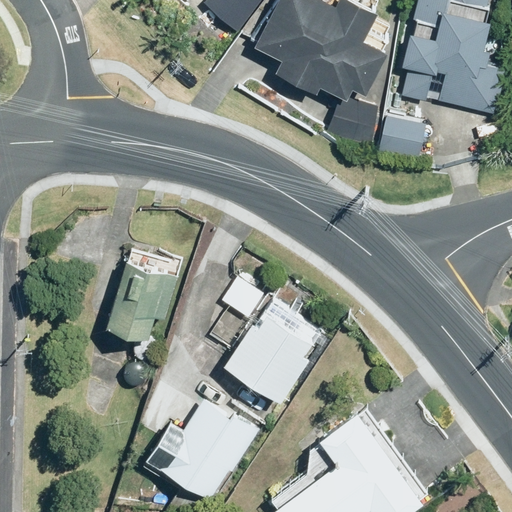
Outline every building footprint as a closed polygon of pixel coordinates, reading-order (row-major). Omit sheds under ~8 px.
[(207,0),(239,30),(260,0),(207,0)] [(275,0),(272,6),(254,39),(253,40),(281,54),(274,68),(313,88),(317,80),(343,93),(349,82),(362,89),(380,54),(383,46),(382,46),(359,34),(367,19),(373,5),(364,0),(275,0)] [(429,92),(442,95),(442,96),(497,110),(508,65),(490,61),(494,46),(487,44),(494,15),(488,13),(491,2),(489,2),(489,0),(419,0),(416,15),(421,17),(418,28),(415,27),(406,61),(411,62),(404,91),(428,97),(429,92)] [(371,148),(377,111),(378,108),(347,98),(339,96),(326,134),(371,148)] [(427,120),(389,112),(381,151),(418,159),(427,120)] [(180,273),(179,272),(182,261),(133,246),(111,319),(152,332),(159,312),(167,314),(180,273)] [(239,273),(223,296),(249,313),(264,291),(239,273)] [(230,361),(213,386),(246,408),(263,383),(285,397),(312,354),(307,350),(315,337),(317,339),(323,329),(307,319),(309,316),(289,302),(286,305),(274,297),(259,320),(256,318),(228,360),(230,361)] [(143,363),(139,378),(149,380),(153,366),(143,363)] [(224,405),(201,388),(181,416),(168,406),(145,438),(164,451),(162,454),(209,488),(228,462),(233,466),(264,423),(229,399),(224,405)] [(281,502),(278,504),(284,511),(362,511),(374,503),(380,511),(407,511),(426,498),(424,494),(430,490),(369,404),(362,409),(361,408),(324,433),(327,437),(313,446),(323,460),(276,494),(281,502)]
